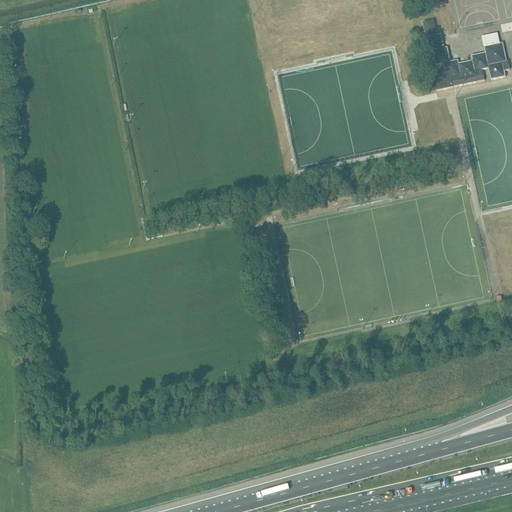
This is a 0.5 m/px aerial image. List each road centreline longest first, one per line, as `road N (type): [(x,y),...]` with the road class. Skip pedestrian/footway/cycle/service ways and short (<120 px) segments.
road 1 (motorway): [(454,445),(215,511)]
road 2 (motorway): [(304,511),(511,454)]
